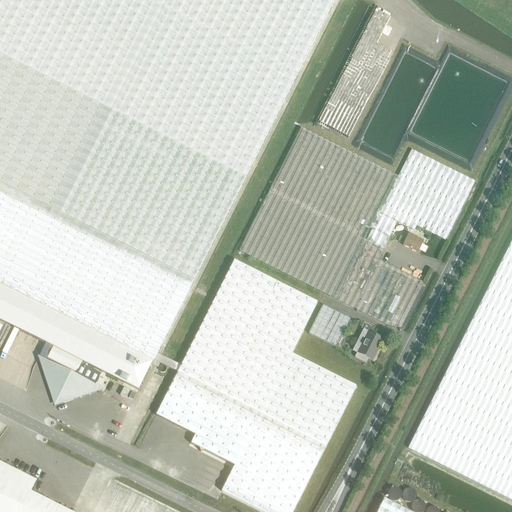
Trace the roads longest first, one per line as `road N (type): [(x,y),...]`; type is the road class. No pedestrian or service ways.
road 1 (tertiary): [(357,459),(511,150)]
road 2 (unclassified): [(204,511),(0,407)]
